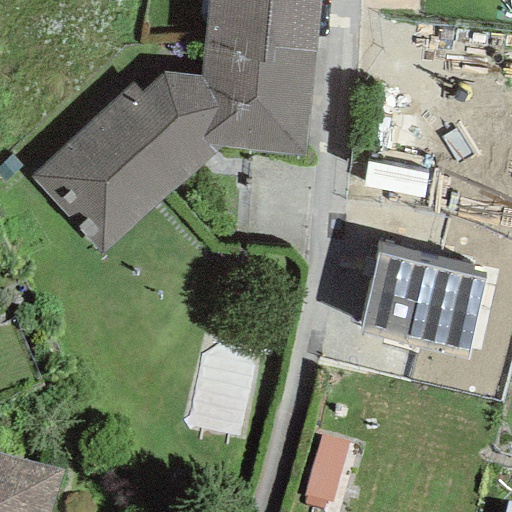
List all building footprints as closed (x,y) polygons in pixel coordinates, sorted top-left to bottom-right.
[(207,0),(205,38),(315,53),(319,0),(207,0)] [(131,83),(28,177),(100,254),(221,148),(304,156),(315,53),(205,38),(201,75),(163,71),(142,92),(131,83)] [(464,357),(483,280),(377,254),(361,332),(464,357)] [(330,502),(348,444),(321,436),(303,496),(306,497),(304,503),(323,508),(325,500),(330,502)] [(0,511),(50,511),(61,471),(0,453),(0,511)] [(511,511),(511,503),(506,502),(503,511),(511,511)]
